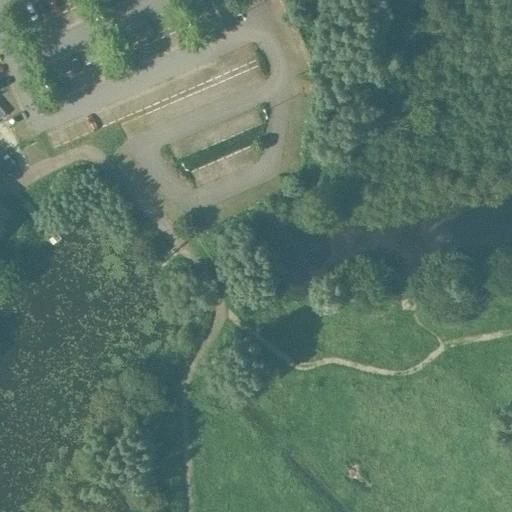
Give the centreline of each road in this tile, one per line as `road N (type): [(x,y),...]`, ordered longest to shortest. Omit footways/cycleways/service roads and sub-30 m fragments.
road 1 (unclassified): [(0,182),(80,155),(104,166),(199,266),(216,297),(214,332),(187,373)]
road 2 (unclassified): [(187,511),(187,373)]
